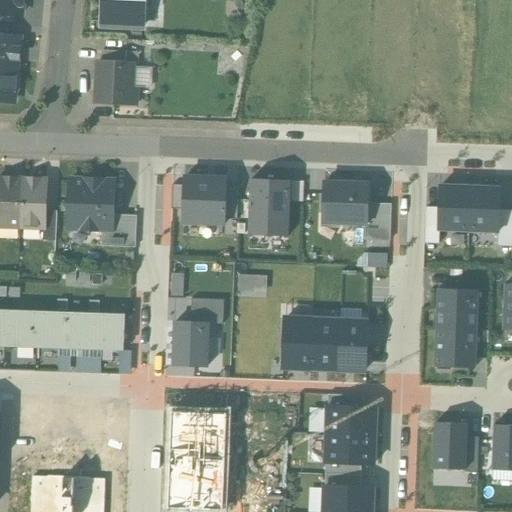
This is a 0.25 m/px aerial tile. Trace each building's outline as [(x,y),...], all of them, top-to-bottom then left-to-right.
[(0,0),(0,13),(22,16),(23,0),(0,0)] [(148,6),(148,0),(108,0),(108,4),(104,4),(103,27),(143,29),(144,5),(148,6)] [(0,69),(17,71),(20,39),(0,37),(0,69)] [(102,51),(102,63),(133,65),(139,65),(140,53),(102,51)] [(102,63),(98,63),(96,104),(137,106),(137,91),(132,90),(133,65),(102,63)] [(0,101),(14,103),(17,71),(0,69),(0,101)] [(227,180),(185,178),(185,187),(183,211),(183,224),(225,226),(225,220),(226,188),(227,180)] [(0,227),(20,229),(22,180),(0,179),(0,227)] [(22,180),(20,229),(43,229),(45,229),(45,212),(46,181),(22,180)] [(113,216),(114,186),(105,186),(105,182),(71,180),(69,230),(102,232),(113,232),(113,216)] [(290,182),(251,181),(249,237),(288,238),(290,182)] [(369,185),(325,184),(323,225),(365,226),(367,226),(368,205),(369,185)] [(172,210),(183,211),(185,187),(172,186),(172,210)] [(238,189),(226,188),(225,220),(237,221),(238,189)] [(471,189),(441,188),(440,210),(439,232),(469,233),(471,189)] [(500,190),(471,189),(469,233),(499,234),(499,212),(500,190)] [(392,206),(368,205),(367,226),(365,226),(365,241),(391,241),(392,206)] [(439,245),(439,232),(440,210),(426,209),(425,245),(439,245)] [(57,212),(45,212),(45,229),(43,229),(42,242),(56,242),(57,212)] [(511,212),(499,212),(499,234),(498,248),(511,248),(511,212)] [(113,232),(102,232),(102,247),(136,249),(137,217),(113,216),(113,232)] [(363,255),(358,262),(357,268),(387,269),(387,256),(363,255)] [(172,275),(171,297),(184,297),(184,275),(172,275)] [(267,278),(239,277),(239,293),(267,294),(267,278)] [(511,285),(505,285),(503,331),(511,331),(511,285)] [(479,292),(438,290),(437,329),(477,331),(479,292)] [(191,324),(210,325),(223,326),(224,302),(192,300),(191,324)] [(125,316),(0,311),(0,347),(44,349),(106,351),(124,352),(125,316)] [(313,321),(285,320),(283,368),(310,370),(313,321)] [(340,322),(313,321),(310,370),(338,371),(340,322)] [(367,323),(340,322),(338,371),(365,371),(367,323)] [(191,324),(175,324),(174,344),(174,350),(173,366),(208,368),(210,325),(191,324)] [(476,370),(477,331),(437,329),(435,368),(476,370)] [(328,396),(328,408),(364,409),(364,397),(328,396)] [(228,511),(232,407),(164,405),(162,460),(160,511),(228,511)] [(328,408),(327,436),(375,438),(376,410),(364,409),(328,408)] [(467,425),(435,424),(434,471),(466,472),(467,445),(467,425)] [(511,427),(494,427),(492,472),(511,472),(511,427)] [(375,438),(327,436),(326,464),(362,465),(374,466),(375,438)] [(467,445),(466,472),(466,473),(478,474),(478,445),(467,445)] [(325,476),(361,477),(362,465),(326,464),(325,476)] [(361,477),(325,476),(325,488),(361,489),(361,477)] [(68,480),(29,479),(27,511),(104,511),(106,482),(68,480)] [(324,511),(372,511),(373,489),(361,489),(325,488),(324,511)]
